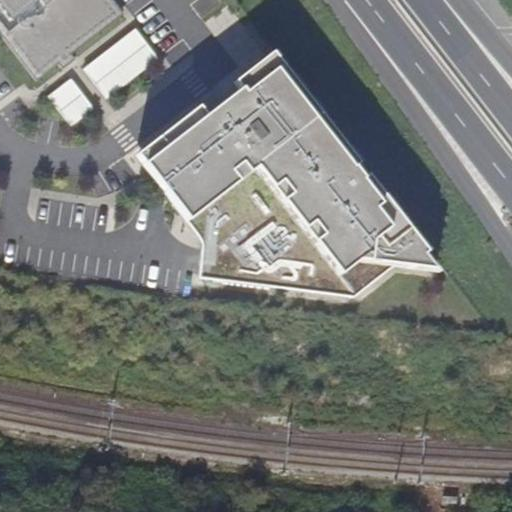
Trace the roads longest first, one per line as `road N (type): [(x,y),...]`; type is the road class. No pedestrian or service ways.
road 1 (primary): [(335,0),(511,247)]
road 2 (primary): [(366,0),(511,182)]
road 3 (primary): [(511,105),(428,1)]
